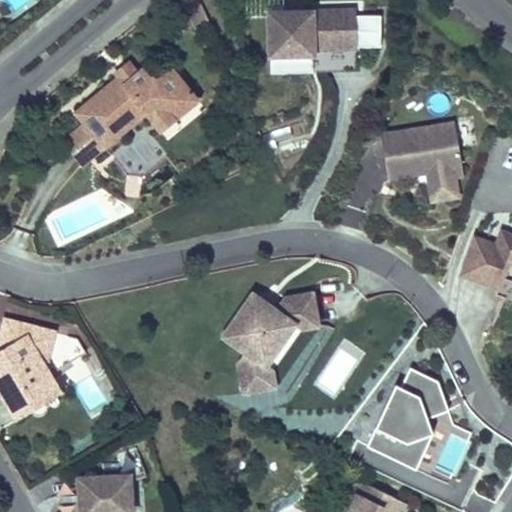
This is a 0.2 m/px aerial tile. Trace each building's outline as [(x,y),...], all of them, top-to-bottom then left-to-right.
[(355,47),(355,10),(271,11),(271,54),(314,53),(314,47),(355,47)] [(360,69),(360,47),(355,47),(314,47),(314,53),(315,70),(360,69)] [(110,73),(113,78),(120,85),(134,75),(123,63),(110,73)] [(120,85),(113,78),(71,112),(83,125),(102,148),(143,114),(150,121),(160,110),(171,122),(193,101),(166,69),(152,82),(140,70),(134,75),(120,85)] [(160,132),(171,122),(160,110),(150,121),(160,132)] [(102,148),(83,125),(60,146),(79,168),(102,148)] [(453,169),(447,125),(373,136),(379,179),(419,174),(420,182),(446,178),(445,170),(453,169)] [(164,158),(141,130),(108,156),(118,169),(123,176),(139,177),(164,158)] [(449,198),(446,178),(420,182),(423,202),(449,198)] [(505,246),(510,232),(503,229),(498,243),(505,246)] [(511,232),(510,232),(505,246),(498,243),(475,235),(462,272),(500,286),(500,285),(503,275),(511,277),(511,232)] [(505,296),(508,289),(504,287),(500,286),(497,293),(505,296)] [(0,292),(0,315),(7,316),(8,293),(0,292)] [(269,364),(294,321),(314,319),(312,293),(285,295),(277,307),(252,292),(223,337),(249,353),(241,365),(247,392),(264,389),(262,376),(269,364)] [(36,383),(51,374),(85,353),(77,338),(6,323),(0,341),(0,347),(2,352),(0,352),(0,393),(17,420),(46,401),(36,383)] [(280,385),(277,369),(269,364),(262,376),(264,389),(280,385)] [(454,423),(439,380),(411,366),(402,386),(396,383),(367,444),(448,483),(451,475),(433,467),(450,431),(468,439),(472,432),(454,423)] [(62,390),(51,374),(36,383),(46,401),(62,390)] [(107,481),(83,482),(84,511),(135,511),(135,504),(132,503),(132,493),(135,494),(134,485),(148,480),(140,453),(121,458),(122,467),(106,467),(107,481)] [(401,511),(391,507),(396,496),(362,480),(347,511),(401,511)] [(401,511),(406,501),(396,496),(391,507),(401,511)]
